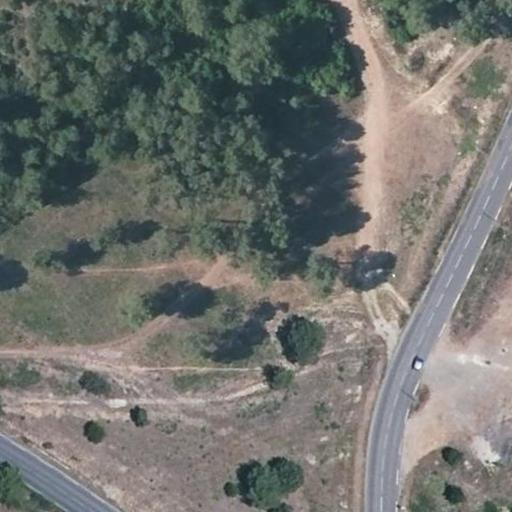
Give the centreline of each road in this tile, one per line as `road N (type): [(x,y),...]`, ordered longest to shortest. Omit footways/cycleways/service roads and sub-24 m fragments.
road 1 (tertiary): [(511,143),(411,357),(381,473),(382,511)]
road 2 (track): [(387,335),(367,280),(373,82),(344,0)]
road 3 (track): [(511,369),(411,357),(387,335)]
